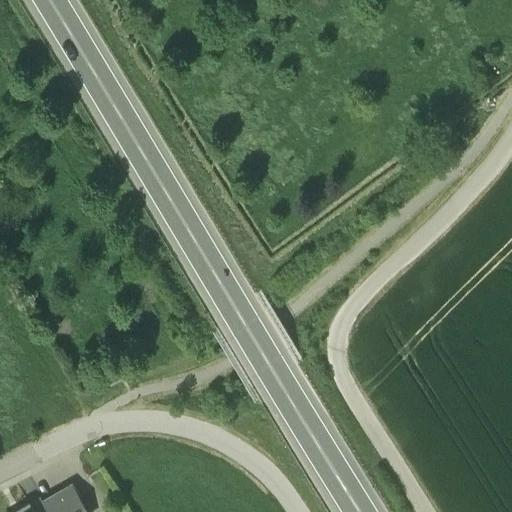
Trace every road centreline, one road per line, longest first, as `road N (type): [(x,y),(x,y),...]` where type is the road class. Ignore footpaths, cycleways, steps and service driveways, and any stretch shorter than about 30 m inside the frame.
road 1 (primary): [(361,511),(54,0)]
road 2 (residential): [(0,476),(108,421),(147,421),(213,438),(250,458),(296,511)]
